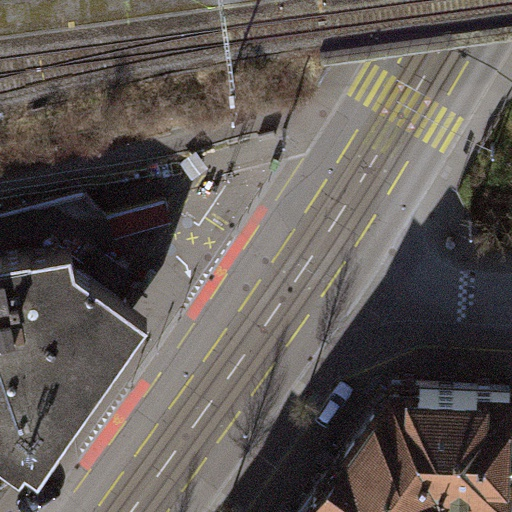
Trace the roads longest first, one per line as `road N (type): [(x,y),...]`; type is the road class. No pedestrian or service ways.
road 1 (primary): [(132,511),(317,253)]
road 2 (primary): [(317,253),(472,0)]
road 3 (residential): [(511,302),(380,286),(317,253)]
